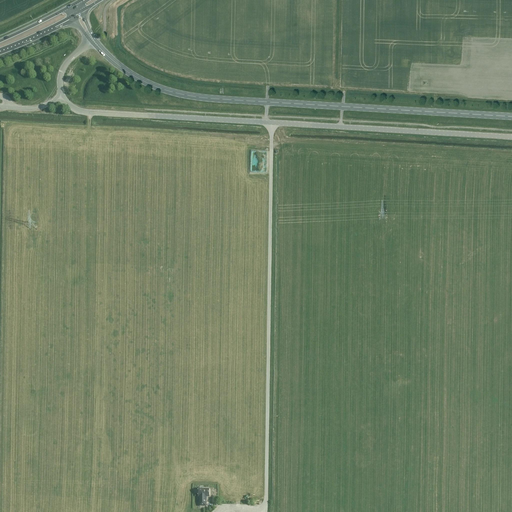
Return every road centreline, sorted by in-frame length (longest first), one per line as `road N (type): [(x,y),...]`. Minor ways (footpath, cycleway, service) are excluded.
road 1 (unclassified): [(511,137),(77,111),(61,97)]
road 2 (primary): [(511,117),(181,94),(133,75),(93,41)]
